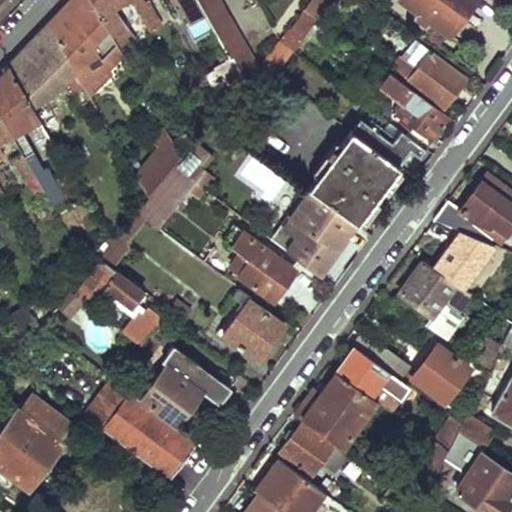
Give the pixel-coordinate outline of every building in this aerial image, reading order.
[(91,0),(68,0),(48,23),(84,85),(86,90),(101,82),(88,61),(99,54),(101,59),(119,48),(117,45),(91,0)] [(115,0),(91,0),(117,45),(133,36),(124,21),(123,22),(117,10),(115,11),(110,3),(115,0)] [(132,0),(147,26),(158,20),(146,0),(132,0)] [(194,0),(236,73),(237,74),(252,66),(214,0),(194,0)] [(307,0),(302,7),(316,18),(328,0),(307,0)] [(432,20),(447,32),(470,0),(402,0),(407,4),(409,11),(424,22),(432,20)] [(292,50),(294,51),(316,18),(302,7),(288,28),(285,27),(277,38),(292,50)] [(84,85),(48,23),(6,64),(31,105),(40,99),(50,93),(66,78),(73,91),(84,85)] [(258,62),(274,73),(292,50),(277,38),(258,62)] [(406,80),(442,107),(464,76),(418,42),(394,75),(404,83),(406,80)] [(48,203),(63,194),(45,163),(41,164),(21,128),(38,117),(31,105),(6,64),(0,71),(0,115),(9,132),(19,150),(41,189),(48,203)] [(222,102),(240,79),(237,74),(236,73),(214,88),(222,102)] [(421,145),(426,149),(449,116),(404,83),(394,75),(391,74),(385,81),(408,97),(398,113),(406,120),(399,129),(421,145)] [(48,112),(40,99),(31,105),(38,117),(39,117),(47,112),(48,112)] [(56,128),(47,112),(39,117),(48,133),(56,128)] [(0,152),(3,151),(0,145),(0,138),(9,132),(0,115),(0,152)] [(393,163),(405,146),(415,154),(421,145),(399,129),(386,119),(380,127),(367,117),(364,121),(356,116),(347,128),(393,163)] [(329,153),(381,192),(398,167),(393,163),(347,128),(329,153)] [(166,132),(154,145),(161,156),(172,142),(166,132)] [(139,182),(147,196),(172,164),(180,155),(172,142),(161,156),(139,182)] [(176,167),(204,188),(212,177),(197,166),(208,152),(196,143),(176,167)] [(33,194),(41,189),(19,150),(12,155),(33,194)] [(309,188),(357,224),(381,192),(329,153),(306,185),(309,188)] [(146,218),(157,227),(188,188),(198,195),(204,188),(176,167),(138,212),(146,218)] [(434,218),(494,244),(499,238),(503,240),(511,227),(511,191),(486,172),(458,207),(448,199),(434,218)] [(290,214),(337,249),(357,224),(309,188),(290,214)] [(138,212),(120,236),(126,241),(146,218),(138,212)] [(269,236),(320,274),(337,249),(290,214),(289,215),(286,213),(269,236)] [(476,249),(485,255),(494,244),(434,218),(425,230),(453,241),(437,264),(454,277),(476,249)] [(231,266),(271,297),(294,269),(244,231),(233,245),(240,252),(231,266)] [(115,237),(99,259),(112,269),(127,248),(123,245),(126,241),(120,236),(119,237),(115,237)] [(103,287),(128,306),(140,288),(112,269),(99,259),(72,293),(80,298),(89,305),(103,287)] [(470,294),(423,260),(400,293),(431,316),(425,324),(447,341),(465,317),(457,311),(470,294)] [(224,333),(259,360),(286,324),(250,300),(252,297),(239,287),(233,295),(245,305),(224,333)] [(70,291),(57,304),(66,313),(80,298),(72,293),(70,291)] [(167,309),(182,319),(189,309),(175,298),(167,309)] [(140,343),(161,317),(151,310),(129,335),(140,343)] [(353,346),(405,383),(416,370),(365,332),(353,346)] [(480,344),(472,360),(487,368),(496,353),(480,344)] [(141,401),(174,426),(199,393),(218,406),(229,391),(166,345),(156,359),(166,367),(141,401)] [(336,370),(374,396),(380,385),(400,398),(409,386),(405,383),(353,346),(336,370)] [(420,381),(450,404),(476,371),(445,348),(424,376),(420,381)] [(511,368),(488,412),(511,424),(511,368)] [(303,419),(340,447),(360,420),(357,417),(374,396),(336,370),(319,391),(311,385),(299,401),(307,408),(300,417),(303,419)] [(409,386),(414,389),(420,381),(424,376),(416,370),(405,383),(409,386)] [(130,393),(111,379),(85,415),(104,429),(130,393)] [(69,422),(30,392),(17,410),(16,409),(0,428),(0,464),(28,485),(59,442),(56,440),(69,422)] [(174,426),(141,401),(130,393),(104,429),(169,478),(183,460),(196,441),(174,426)] [(292,411),(300,417),(307,408),(299,401),(292,411)] [(458,427),(479,441),(487,428),(465,413),(460,422),(458,427)] [(448,447),(458,427),(460,422),(449,414),(433,437),(448,447)] [(324,458),(337,466),(347,453),(340,447),(303,419),(279,451),(310,474),(324,458)] [(485,445),(479,441),(458,427),(448,447),(443,456),(467,471),(480,453),(485,445)] [(421,477),(429,484),(443,456),(448,447),(433,437),(429,434),(407,467),(380,448),(368,464),(406,494),(421,477)] [(456,488),(491,511),(500,511),(509,499),(503,494),(511,479),(511,474),(480,453),(467,471),(456,488)] [(298,494),(322,511),(339,511),(341,509),(329,499),(316,488),(299,475),(295,479),(273,463),(257,484),(287,508),(298,494)] [(316,488),(329,499),(336,490),(323,480),(316,488)] [(384,495),(405,511),(414,511),(417,505),(390,485),(384,495)] [(278,511),(257,494),(242,511),(278,511)]
